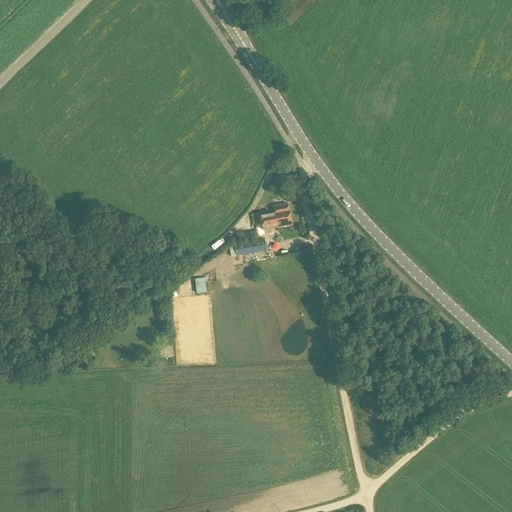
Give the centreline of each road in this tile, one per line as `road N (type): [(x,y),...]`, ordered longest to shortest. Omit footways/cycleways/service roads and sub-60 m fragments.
road 1 (tertiary): [(511,360),(402,261),(336,189),(303,138)]
road 2 (track): [(299,511),(361,496),(446,418),(511,390)]
road 3 (track): [(334,345),(297,149)]
road 4 (track): [(364,511),(334,345)]
